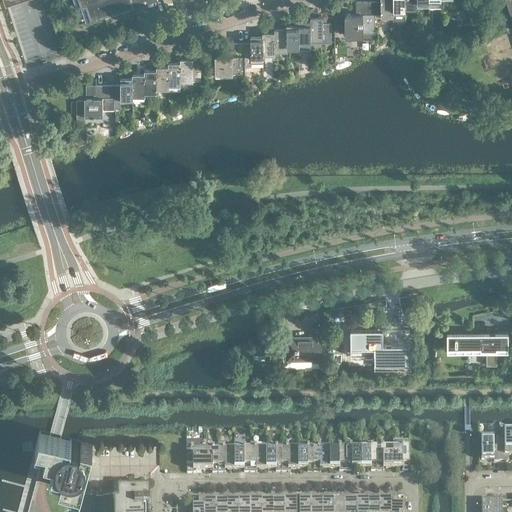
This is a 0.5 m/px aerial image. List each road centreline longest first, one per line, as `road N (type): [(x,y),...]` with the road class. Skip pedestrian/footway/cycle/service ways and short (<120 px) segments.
road 1 (secondary): [(112,339),(234,293),(415,253)]
road 2 (secondary): [(411,240),(106,316)]
road 3 (unclassified): [(9,92),(301,0)]
road 4 (residential): [(170,490),(413,482),(414,511)]
road 5 (tertiary): [(57,245),(9,92)]
road 6 (residential): [(281,312),(423,285)]
